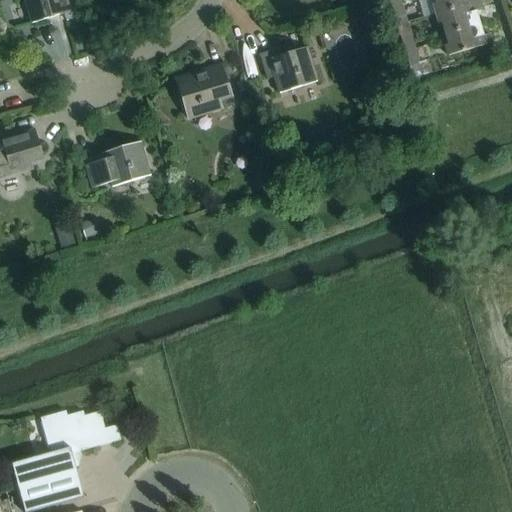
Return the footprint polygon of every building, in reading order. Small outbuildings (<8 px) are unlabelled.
[(79,17),(73,0),(24,0),(26,5),(31,24),(49,19),(48,15),(62,11),(65,21),(79,17)] [(435,14),(478,1),(477,0),(433,0),(435,4),(432,5),(435,14)] [(444,34),(479,24),(475,12),(480,10),(478,1),(435,14),(437,24),(440,23),(444,34)] [(396,26),(406,23),(400,2),(390,5),(396,26)] [(355,10),(361,30),(379,24),(372,4),(355,10)] [(402,47),(412,44),(406,23),(396,26),(402,47)] [(479,24),(444,34),(447,45),(444,46),(447,56),(491,43),(488,34),(482,36),(479,24)] [(412,44),(402,47),(408,68),(419,65),(412,44)] [(316,82),(312,67),(306,48),(288,53),(289,57),(275,62),(272,51),(258,55),(264,74),(266,80),(273,78),(278,94),(316,82)] [(175,81),(181,100),(187,118),(219,108),(220,110),(233,106),(230,96),(227,86),(221,67),(175,81)] [(22,102),(44,97),(42,87),(20,93),(22,102)] [(34,130),(15,136),(0,140),(0,180),(32,170),(29,159),(41,155),(34,130)] [(149,176),(145,161),(139,142),(82,159),(90,183),(108,178),(111,188),(149,176)] [(249,173),(254,192),(270,188),(265,168),(249,173)] [(99,412),(83,417),(82,412),(66,416),(65,412),(40,419),(49,453),(11,464),(23,511),(31,511),(83,498),(73,463),(70,464),(69,458),(72,457),(70,450),(76,449),(77,452),(120,440),(116,426),(104,429),(99,412)] [(90,506),(91,511),(106,511),(126,507),(124,497),(90,506)]
